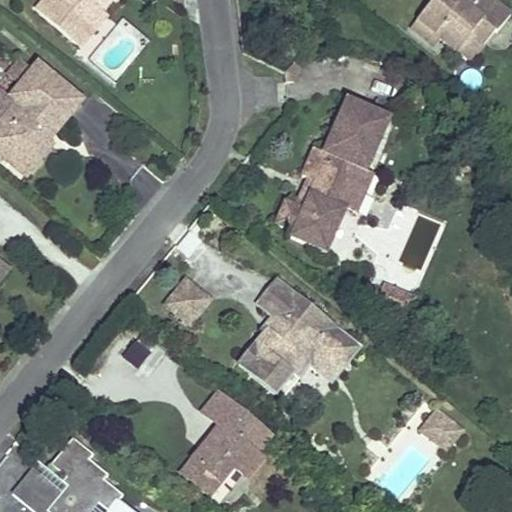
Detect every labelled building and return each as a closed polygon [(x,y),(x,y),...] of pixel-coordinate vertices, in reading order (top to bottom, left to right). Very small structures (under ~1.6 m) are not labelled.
[(58,0),(58,1),(57,0),(45,0),(36,11),(73,42),(109,0),(58,0)] [(476,0),(474,3),(470,0),(434,0),(412,28),(430,42),(436,35),(439,38),(457,53),(468,40),(474,44),(485,30),(492,36),(494,37),(511,16),(490,0),(476,0)] [(100,10),(73,42),(81,49),(108,17),(100,10)] [(468,40),(457,53),(470,63),(492,36),(485,30),(474,44),(468,40)] [(436,35),(430,42),(433,46),(439,38),(436,35)] [(17,83),(28,70),(19,62),(8,76),(17,83)] [(82,103),(38,66),(11,98),(17,104),(0,124),(0,157),(26,179),(53,147),(48,143),(40,137),(46,129),(54,136),(82,103)] [(0,124),(17,104),(11,98),(0,89),(0,124)] [(346,104),(324,155),(314,150),(302,177),(308,180),(315,183),(303,211),(295,207),(285,203),(276,224),(293,232),(291,238),(326,254),(346,211),(362,173),(366,175),(389,123),(346,104)] [(48,143),(54,136),(46,129),(40,137),(48,143)] [(362,173),(346,211),(356,215),(372,178),(366,175),(362,173)] [(295,207),(303,211),(315,183),(308,180),(295,207)] [(0,283),(8,272),(0,265),(0,283)] [(326,322),(277,281),(256,306),(271,318),(280,325),(272,336),(266,331),(264,334),(238,366),(282,401),(299,381),(294,377),(304,363),(309,367),(320,376),(340,351),(318,332),(326,322)] [(185,282),(165,306),(190,327),(210,302),(185,282)] [(413,300),(385,288),(379,303),(406,315),(413,300)] [(272,336),(280,325),(271,318),(261,331),(264,334),(266,331),(272,336)] [(340,351),(320,376),(332,385),(361,350),(326,322),(318,332),(340,351)] [(137,370),(150,355),(136,343),(124,358),(137,370)] [(299,381),(309,367),(304,363),(294,377),(299,381)] [(272,439),(218,396),(203,414),(220,428),(223,430),(207,449),(204,447),(182,475),(202,491),(213,478),(221,484),(234,468),(243,476),(258,457),(272,439)] [(220,428),(204,447),(207,449),(223,430),(220,428)] [(467,466),(474,458),(449,437),(442,446),(467,466)] [(129,511),(120,504),(123,499),(104,483),(108,478),(89,462),(93,457),(73,441),(51,468),(67,481),(64,485),(68,488),(63,495),(34,471),(13,495),(33,511),(129,511)] [(467,466),(442,446),(433,457),(457,477),(467,466)] [(258,457),(243,476),(248,480),(263,461),(258,457)] [(213,478),(202,491),(210,497),(221,484),(213,478)]
